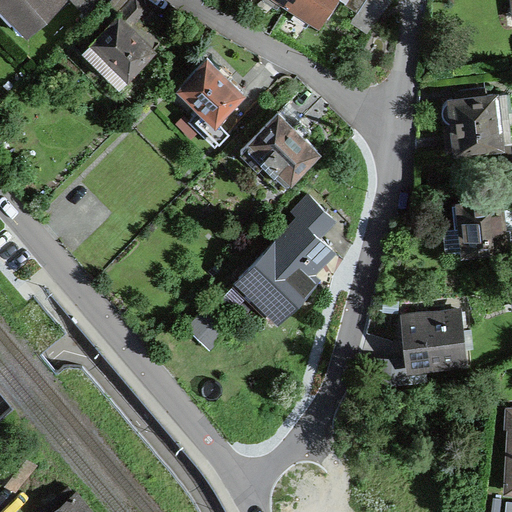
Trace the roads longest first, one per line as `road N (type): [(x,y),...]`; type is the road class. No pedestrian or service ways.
road 1 (residential): [(242,479),(288,449),(335,398),(384,193),(389,123)]
road 2 (residential): [(242,479),(0,198)]
road 3 (residential): [(389,123),(296,57),(191,0)]
road 4 (residential): [(389,123),(415,0)]
